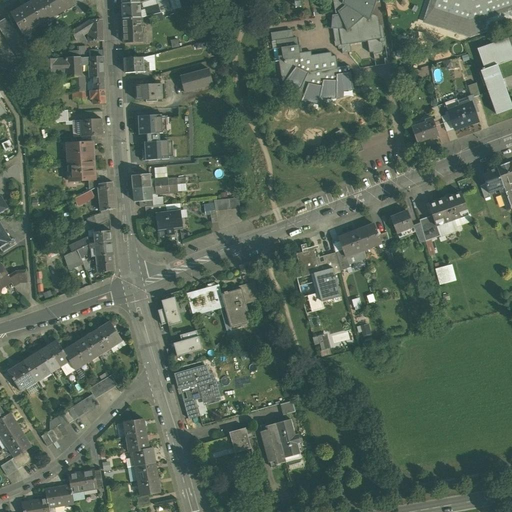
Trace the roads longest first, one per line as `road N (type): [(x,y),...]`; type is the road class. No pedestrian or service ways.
road 1 (tertiary): [(511,142),(133,287)]
road 2 (tertiary): [(109,0),(133,287)]
road 3 (residential): [(0,496),(57,467),(138,386),(158,380)]
road 4 (residential): [(0,333),(133,287)]
road 5 (tertiary): [(158,380),(195,511)]
